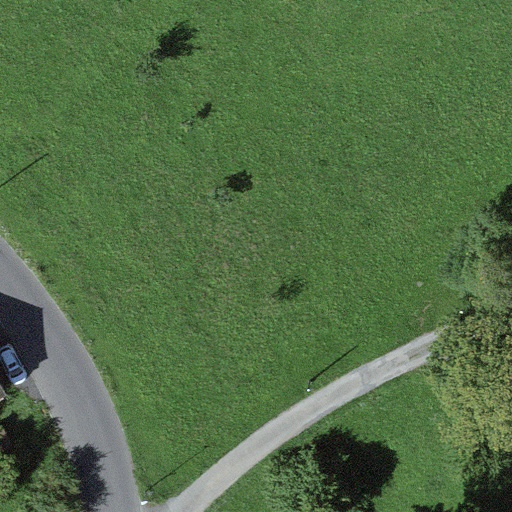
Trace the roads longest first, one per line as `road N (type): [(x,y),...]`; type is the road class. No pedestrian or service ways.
road 1 (track): [(190,511),(237,461),(339,393),(511,304)]
road 2 (tertiary): [(99,511),(94,470),(44,349),(0,291)]
